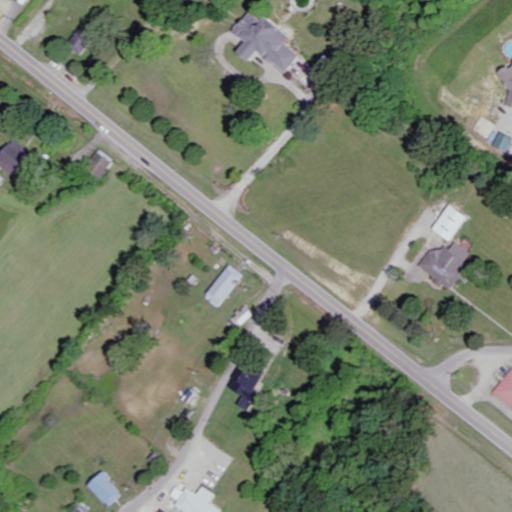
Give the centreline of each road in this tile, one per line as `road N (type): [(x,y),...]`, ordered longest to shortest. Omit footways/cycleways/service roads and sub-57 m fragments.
road 1 (tertiary): [(0,38),(511,447)]
road 2 (residential): [(289,271),(180,468),(131,511)]
